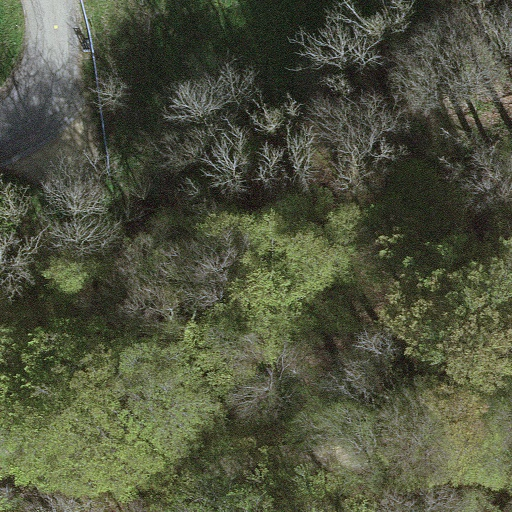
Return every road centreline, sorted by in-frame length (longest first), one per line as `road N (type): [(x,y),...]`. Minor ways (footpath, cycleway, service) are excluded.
road 1 (track): [(0,456),(159,471),(465,450),(511,458)]
road 2 (tertiary): [(50,0),(47,64),(33,89),(0,117)]
